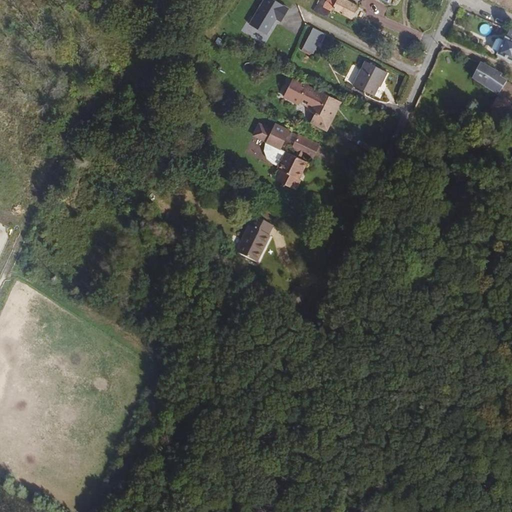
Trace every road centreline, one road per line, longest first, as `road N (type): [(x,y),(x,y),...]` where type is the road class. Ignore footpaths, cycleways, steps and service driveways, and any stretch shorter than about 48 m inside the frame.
road 1 (residential): [(422,74),(308,351),(302,511)]
road 2 (track): [(511,318),(508,269),(451,206),(369,203),(419,170),(511,144)]
road 3 (residential): [(422,74),(310,19)]
